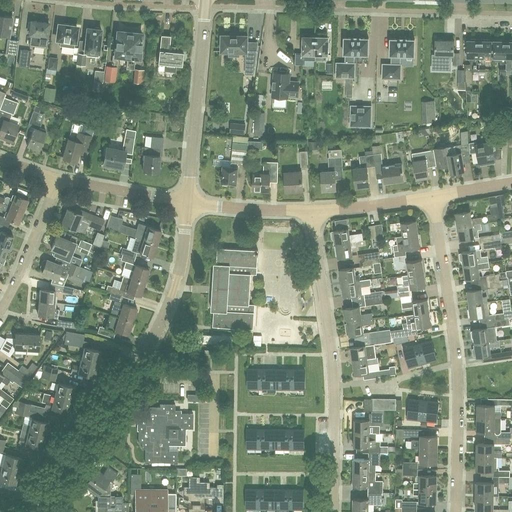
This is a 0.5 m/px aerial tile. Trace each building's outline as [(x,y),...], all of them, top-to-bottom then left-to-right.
[(0,34),(8,36),(11,17),(0,15),(0,34)] [(46,38),(48,23),(31,20),(31,21),(28,22),(27,27),(30,28),(29,34),(30,35),(29,45),(44,47),(45,38),(46,38)] [(74,41),(76,27),(58,24),(56,39),(60,39),(59,46),(73,48),(74,41)] [(96,27),(95,29),(86,28),(85,45),(91,46),(93,46),(99,47),(99,44),(101,29),(100,29),(99,27),(96,27)] [(128,57),(131,32),(117,30),(114,56),(113,55),(112,63),(116,63),(117,56),(127,57),(128,57)] [(139,58),(141,33),(131,32),(128,57),(127,57),(126,68),(133,69),(134,57),(139,58)] [(169,51),(170,36),(160,35),(159,50),(157,64),(165,64),(164,71),(175,72),(176,65),(181,66),(183,52),(169,51)] [(247,45),(247,35),(222,35),(221,51),(229,52),(229,56),(239,56),(239,52),(246,52),(245,74),(253,74),(257,45),(247,45)] [(302,47),(302,53),(295,53),(295,65),(304,65),(305,65),(305,60),(314,61),(314,54),(315,35),(309,35),(308,37),(302,37),(302,42),(300,41),(300,47),(302,47)] [(315,61),(315,54),(321,54),(320,60),(325,60),(330,60),(330,55),(326,55),(326,54),(327,48),(328,48),(328,42),(327,42),(327,37),(321,37),(320,36),(315,35),(314,54),(314,61),(315,61)] [(367,55),(368,55),(368,54),(368,39),(369,39),(369,38),(368,38),(368,39),(360,38),(353,38),(345,38),(344,38),(344,39),(344,53),(344,54),(345,54),(345,63),(338,63),(337,63),(336,64),(337,64),(336,76),(336,77),(337,77),(353,77),(353,78),(355,78),(355,77),(354,77),(355,64),(355,63),(354,63),(355,54),(367,55)] [(17,55),(19,40),(7,39),(5,53),(17,55)] [(415,41),(415,40),(414,40),(406,40),(406,39),(399,39),(391,39),(390,39),(390,40),(390,54),(390,55),(391,55),(391,64),(384,64),(383,64),(383,65),(382,77),(382,78),(383,78),(400,79),(401,79),(401,78),(401,66),(401,64),(400,64),(401,55),(413,56),(414,56),(414,55),(414,41),(415,41)] [(478,74),(479,41),(476,41),(476,39),(470,39),(470,41),(467,41),(467,57),(470,62),(469,64),(464,64),(464,70),(465,90),(471,90),(471,89),(472,89),(472,74),(478,74)] [(452,64),(458,64),(460,64),(460,53),(458,53),(453,52),(453,40),(434,40),(434,55),(441,56),(441,60),(449,60),(449,56),(453,56),(452,64)] [(479,41),(478,74),(484,75),(485,57),(490,58),(491,42),(489,42),(489,40),(483,40),(483,41),(479,41)] [(506,72),(506,42),(503,42),(503,40),(497,40),(497,41),(494,41),(493,57),(500,57),(499,72),(506,72)] [(91,55),(91,46),(85,45),(84,54),(77,53),(76,60),(76,64),(76,67),(82,67),(82,64),(85,65),(86,54),(91,55)] [(28,67),(30,51),(20,50),(18,66),(28,67)] [(56,70),(58,58),(49,57),(47,69),(56,70)] [(115,82),(117,67),(113,67),(107,66),(105,81),(115,82)] [(143,71),(135,70),(134,83),(141,84),(143,71)] [(298,96),(299,84),(289,84),(289,81),(289,74),(285,73),(285,71),(279,71),(279,73),(274,73),(274,81),(272,81),(271,88),(273,88),(273,96),(288,98),(288,96),(298,96)] [(11,96),(27,102),(29,97),(28,96),(13,91),(11,96)] [(0,105),(0,136),(12,141),(18,125),(8,121),(11,113),(14,114),(18,102),(4,97),(5,93),(0,105)] [(426,95),(403,97),(404,106),(427,104),(426,95)] [(371,106),(351,106),(351,126),(371,126),(371,106)] [(39,149),(45,131),(39,129),(41,122),(36,120),(39,112),(32,110),(28,123),(33,125),(26,145),(39,149)] [(263,129),(264,113),(255,112),(254,128),(263,129)] [(435,122),(434,112),(424,112),(424,123),(435,122)] [(244,134),(245,124),(231,123),(230,133),(244,134)] [(122,167),(125,153),(132,154),(134,138),(136,130),(126,128),(122,150),(107,147),(104,164),(122,167)] [(85,152),(90,137),(78,133),(75,141),(68,139),(62,157),(76,162),(79,150),(85,152)] [(511,147),(511,134),(502,135),(502,147),(511,147)] [(162,156),(163,137),(152,136),(151,147),(141,147),(140,155),(145,155),(143,171),(158,172),(159,156),(162,156)] [(309,142),(309,150),(318,150),(317,142),(309,142)] [(479,163),(486,161),(487,164),(495,163),(494,160),(495,160),(492,142),(476,145),(476,142),(469,143),(470,153),(477,152),(479,163)] [(433,150),(436,166),(449,164),(449,167),(450,174),(464,171),(463,164),(461,154),(470,153),(469,144),(454,146),(455,153),(447,155),(446,148),(433,150)] [(329,171),(328,171),(320,171),(322,190),(336,189),(334,171),(342,171),(341,157),(342,157),(342,149),(329,150),(329,157),(328,158),(329,171)] [(433,150),(424,152),(412,154),(413,161),(412,161),(415,180),(429,177),(427,167),(436,166),(433,150)] [(247,152),(232,151),(231,166),(230,166),(222,165),(220,182),(223,183),(223,185),(228,185),(228,183),(236,184),(238,167),(245,168),(247,152)] [(300,170),(307,169),(306,152),(299,152),(300,170)] [(382,166),(380,154),(373,155),(375,166),(376,179),(383,178),(384,184),(403,181),(401,163),(382,166)] [(367,167),(375,166),(373,155),(365,156),(359,157),(361,168),(353,169),(356,188),(369,186),(367,167)] [(277,182),(277,162),(262,162),(262,173),(253,173),(253,190),(269,190),(269,182),(277,182)] [(286,191),(302,190),(301,171),(284,173),(286,191)] [(0,202),(23,211),(28,199),(27,199),(28,196),(15,191),(14,194),(12,199),(7,197),(4,197),(3,198),(0,196),(0,202)] [(19,223),(23,211),(0,202),(0,208),(7,212),(5,218),(19,223)] [(499,220),(505,219),(503,206),(497,207),(499,220)] [(488,221),(499,220),(497,207),(490,207),(491,214),(487,215),(488,221)] [(80,214),(68,209),(64,217),(63,217),(61,222),(62,223),(62,224),(84,234),(88,225),(100,230),(104,220),(82,211),(80,214)] [(471,219),(470,211),(456,213),(457,227),(483,223),(482,217),(471,219)] [(119,232),(123,219),(110,215),(106,227),(119,232)] [(418,234),(416,220),(390,224),(391,230),(402,228),(403,236),(418,234)] [(474,238),(479,237),(478,230),(482,229),(481,224),(483,224),(483,223),(457,227),(459,240),(474,238)] [(488,223),(483,223),(483,224),(481,224),(482,229),(482,231),(489,230),(488,223)] [(377,238),(384,237),(382,224),(375,225),(377,238)] [(373,239),(377,238),(375,225),(368,226),(370,239),(373,239)] [(157,243),(161,230),(147,226),(145,232),(136,229),(134,236),(143,239),(157,243)] [(349,235),(348,228),(334,231),(331,232),(332,240),(335,240),(336,244),(355,241),(363,240),(362,233),(349,235)] [(501,238),(511,236),(511,230),(500,232),(501,238)] [(13,236),(0,231),(0,244),(8,248),(13,236)] [(395,257),(406,256),(405,249),(420,247),(418,234),(403,236),(396,237),(397,244),(397,245),(394,245),(395,257)] [(481,243),(494,241),(493,235),(480,237),(481,243)] [(74,249),(76,245),(70,243),(70,242),(56,236),(51,249),(66,255),(69,247),(74,249)] [(153,256),(157,243),(143,239),(134,236),(130,249),(137,251),(139,252),(153,256)] [(502,245),(511,243),(511,236),(501,238),(502,245)] [(91,244),(80,239),(78,246),(89,250),(91,244)] [(338,258),(353,255),(351,248),(356,247),(355,241),(336,244),(338,258)] [(482,249),(495,248),(494,241),(481,243),(482,249)] [(0,257),(4,259),(8,248),(0,244),(0,257)] [(135,258),(137,251),(130,249),(123,247),(121,253),(123,254),(135,258)] [(256,266),(257,250),(217,247),(212,326),(253,328),(254,304),(249,304),(251,266),(256,266)] [(478,264),(478,263),(488,262),(488,256),(481,257),(480,249),(476,250),(461,252),(461,254),(459,254),(460,261),(463,261),(463,266),(478,264)] [(359,261),(380,258),(379,251),(358,254),(359,261)] [(145,282),(149,269),(133,264),(135,258),(123,254),(121,260),(125,262),(123,268),(133,271),(131,278),(145,282)] [(406,256),(395,257),(393,258),(395,269),(408,267),(409,276),(423,274),(421,259),(407,262),(406,256)] [(360,267),(373,265),(373,263),(380,262),(380,258),(359,261),(360,267)] [(47,260),(46,261),(44,261),(43,261),(41,267),(41,268),(43,269),(42,273),(57,279),(58,275),(66,277),(68,273),(70,269),(47,260)] [(466,279),(480,277),(479,269),(489,268),(489,262),(488,262),(478,263),(478,264),(463,266),(466,279)] [(77,277),(81,267),(72,263),(70,269),(68,273),(77,277)] [(355,275),(354,267),(340,270),(342,283),(360,281),(359,275),(355,275)] [(409,276),(409,275),(402,276),(403,284),(397,285),(399,296),(401,296),(412,295),(411,288),(425,286),(423,274),(409,276)] [(500,280),(499,274),(486,276),(486,282),(503,280),(500,280)] [(107,285),(105,291),(123,296),(125,290),(135,293),(141,295),(145,282),(131,278),(123,275),(121,281),(119,289),(107,285)] [(370,279),(360,281),(342,283),(344,296),(358,294),(363,293),(362,287),(367,286),(371,285),(370,279)] [(487,288),(504,286),(503,280),(486,282),(487,288)] [(73,294),(74,288),(62,286),(61,292),(73,294)] [(483,297),(482,288),(467,291),(469,305),(488,302),(487,301),(488,301),(487,296),(483,297)] [(53,303),(55,290),(39,289),(38,301),(53,303)] [(121,303),(123,297),(123,296),(105,291),(110,293),(108,299),(121,303)] [(365,300),(384,297),(383,291),(368,293),(364,293),(365,300)] [(412,301),(412,295),(401,296),(402,308),(413,307),(414,315),(429,313),(427,298),(412,301)] [(386,303),(385,296),(384,297),(365,300),(366,306),(386,303)] [(58,318),(58,309),(53,309),(53,303),(38,301),(37,314),(52,316),(52,318),(58,318)] [(488,302),(469,305),(470,309),(468,309),(469,318),(471,317),(471,318),(479,317),(489,315),(488,302)] [(133,321),(137,307),(123,303),(118,316),(133,321)] [(361,314),(360,307),(345,309),(345,310),(343,310),(344,317),(347,317),(347,322),(373,318),(372,312),(361,314)] [(493,321),(509,319),(509,318),(507,319),(506,312),(492,315),(493,321)] [(431,326),(429,313),(414,315),(406,316),(407,323),(403,324),(403,329),(390,331),(391,336),(391,338),(394,337),(396,337),(400,337),(404,336),(404,335),(417,334),(416,328),(431,326)] [(118,317),(110,314),(106,328),(99,326),(97,333),(113,338),(116,330),(128,334),(133,321),(118,316),(118,317)] [(349,335),(364,333),(363,326),(374,324),(373,318),(347,322),(348,327),(346,328),(347,335),(349,335)] [(510,325),(509,319),(493,321),(494,327),(510,325)] [(474,338),(475,343),(489,341),(496,340),(494,327),(480,329),(473,330),(473,331),(471,332),(472,339),(474,338)] [(390,331),(390,329),(369,332),(370,339),(391,336),(390,331)] [(87,348),(88,342),(83,341),(84,335),(65,332),(63,344),(68,345),(67,351),(76,352),(77,346),(83,347),(80,360),(97,364),(100,351),(87,348)] [(26,350),(27,334),(15,333),(14,339),(6,338),(0,348),(0,349),(8,356),(14,349),(26,350)] [(38,351),(39,335),(27,334),(26,350),(38,351)] [(232,345),(232,337),(232,336),(211,335),(196,334),(195,343),(232,345)] [(376,357),(374,344),(392,342),(391,338),(391,336),(370,339),(371,344),(351,347),(353,361),(378,357),(376,357)] [(493,360),(492,353),(491,354),(490,347),(500,346),(499,340),(496,340),(489,341),(475,343),(475,349),(472,349),(473,356),(476,356),(476,357),(482,356),(483,362),(493,360)] [(422,363),(436,359),(431,341),(417,345),(422,363)] [(408,367),(422,363),(417,345),(403,349),(408,367)] [(511,357),(511,350),(492,353),(493,360),(511,357)] [(370,372),(369,365),(379,363),(378,357),(353,361),(355,374),(366,373),(367,379),(376,378),(376,377),(396,374),(395,366),(389,367),(389,369),(370,372)] [(94,376),(97,364),(80,360),(79,366),(72,365),(71,370),(94,376)] [(15,374),(26,381),(28,379),(37,366),(32,362),(27,369),(22,365),(15,374)] [(56,375),(57,369),(45,366),(44,372),(56,375)] [(262,388),(262,369),(248,368),(248,388),(262,388)] [(276,389),(276,369),(262,369),(262,388),(276,389)] [(290,389),(290,369),(276,369),(276,389),(290,389)] [(304,389),(304,369),(290,369),(290,389),(304,389)] [(6,384),(11,379),(1,372),(0,372),(0,379),(0,380),(6,384)] [(55,380),(56,375),(44,372),(42,377),(55,380)] [(15,374),(11,379),(13,381),(22,387),(26,381),(15,374)] [(71,399),(74,387),(57,383),(54,395),(71,399)] [(0,395),(10,403),(13,398),(0,388),(0,395)] [(71,399),(54,395),(44,393),(42,401),(46,403),(45,407),(68,412),(71,399)] [(421,420),(424,401),(409,399),(407,418),(421,420)] [(15,400),(11,406),(15,407),(45,414),(30,410),(31,405),(19,402),(19,401),(15,400)] [(436,421),(438,403),(424,401),(421,420),(436,421)] [(174,412),(174,403),(159,403),(159,406),(144,406),(144,427),(138,427),(138,442),(142,442),(141,448),(145,448),(145,462),(177,463),(178,451),(169,451),(169,442),(184,443),(184,428),(193,428),(193,413),(174,412)] [(477,404),(477,418),(495,418),(501,418),(501,412),(495,412),(495,405),(477,404)] [(45,414),(15,407),(14,413),(16,413),(32,417),(30,425),(23,424),(21,429),(28,430),(28,431),(45,435),(48,423),(43,422),(45,414)] [(382,425),(382,414),(369,414),(369,419),(354,419),(354,433),(369,433),(369,425),(382,425)] [(495,418),(477,418),(477,431),(484,431),(494,431),(494,437),(510,437),(510,432),(500,432),(501,418),(495,418)] [(42,448),(45,435),(28,431),(28,430),(21,429),(20,436),(19,442),(42,448)] [(261,448),(261,429),(247,429),(247,448),(261,448)] [(275,449),(275,430),(261,429),(261,448),(275,449)] [(289,449),(289,430),(275,430),(275,449),(289,449)] [(303,449),(304,430),(289,430),(289,449),(303,449)] [(369,453),(379,453),(380,453),(388,453),(388,447),(380,447),(379,442),(380,441),(376,441),(376,434),(375,434),(369,434),(369,433),(354,433),(354,447),(369,447),(369,453)] [(421,449),(421,450),(437,450),(437,437),(421,436),(421,440),(412,440),(411,449),(421,449)] [(477,457),(498,457),(494,457),(494,444),(494,443),(484,443),(477,443),(477,457)] [(437,463),(437,450),(421,450),(420,463),(437,463)] [(379,465),(379,453),(369,453),(369,459),(353,458),(353,473),(375,473),(376,465),(379,465)] [(19,471),(22,458),(5,454),(2,467),(19,471)] [(511,476),(511,470),(500,470),(500,467),(498,467),(498,457),(477,457),(477,470),(494,470),(494,476),(496,476),(510,476),(511,476)] [(0,479),(16,483),(19,471),(2,467),(0,473),(0,479)] [(110,484),(117,474),(107,467),(102,474),(96,469),(84,485),(98,495),(97,511),(122,511),(122,496),(110,496),(110,484)] [(369,487),(369,492),(381,493),(383,493),(383,481),(375,481),(375,473),(353,473),(353,486),(369,487)] [(437,490),(437,476),(420,475),(420,483),(413,483),(413,489),(437,490)] [(209,487),(209,481),(200,481),(200,476),(188,476),(188,486),(183,486),(183,496),(178,496),(178,507),(186,507),(186,502),(204,502),(204,497),(223,497),(223,484),(216,484),(216,487),(209,487)] [(139,478),(131,477),(131,485),(139,485),(139,478)] [(494,496),(494,482),(477,482),(477,495),(494,496)] [(167,511),(167,493),(150,493),(150,488),(135,488),(134,494),(134,496),(134,501),(134,511),(167,511)] [(261,509),(261,489),(246,489),(246,509),(261,509)] [(275,509),(275,489),(261,489),(261,509),(275,509)] [(289,509),(289,489),(275,489),(275,509),(289,509)] [(303,509),(303,489),(289,489),(289,509),(303,509)] [(436,503),(437,490),(413,489),(413,495),(419,495),(419,503),(436,503)] [(381,505),(381,493),(369,492),(368,498),(353,498),(352,511),(368,511),(368,504),(381,505)] [(494,509),(494,496),(477,495),(477,509),(494,509)] [(208,511),(209,509),(204,509),(204,502),(186,502),(186,507),(188,507),(187,511),(208,511)]
